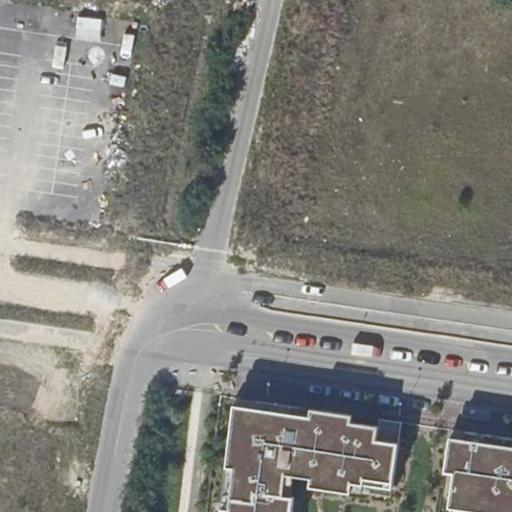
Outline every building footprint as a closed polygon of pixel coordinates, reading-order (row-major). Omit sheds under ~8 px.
[(255,408),(256,401),(235,398),(234,406),(255,408)] [(392,489),(401,422),(379,419),(378,426),(352,422),(352,415),(256,401),(255,408),(234,406),(221,511),(291,511),(294,497),(291,497),(283,495),(286,475),(294,476),(311,478),(310,487),(351,493),(351,491),(352,483),(392,489)] [(464,439),(465,432),(451,430),(450,437),(464,439)] [(511,511),(511,438),(465,432),(464,439),(450,437),(445,472),(454,473),(449,507),(453,508),(470,510),(481,511),(511,511)] [(291,497),(294,476),(286,475),(283,495),(291,497)] [(391,497),(392,489),(352,483),(351,491),(391,497)]
